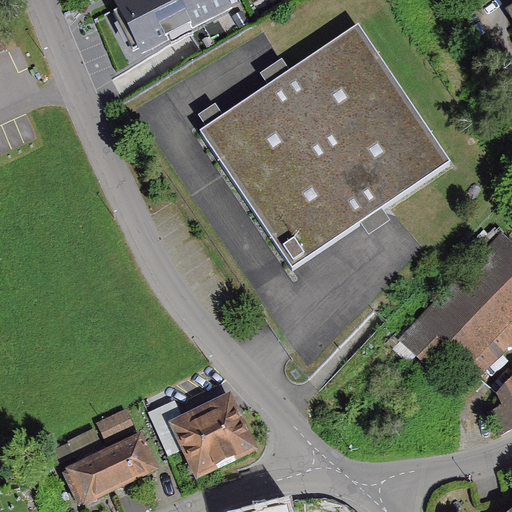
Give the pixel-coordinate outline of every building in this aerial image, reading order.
[(227,0),(124,0),(114,6),(142,60),(234,13),(227,0)] [(0,53),(9,50),(0,28),(0,53)] [(200,136),(293,274),(452,168),(359,29),(200,136)] [(390,342),(396,347),(393,350),(409,366),(416,360),(434,377),(452,357),(479,382),(511,347),(511,245),(495,229),(486,237),(482,233),(462,256),(474,265),(414,326),(409,321),(390,342)] [(488,417),(500,440),(511,433),(511,380),(496,397),(502,408),(488,417)] [(179,449),(196,482),(258,451),(230,394),(182,417),(167,424),(179,449)] [(167,424),(182,417),(174,399),(147,411),(166,455),(179,449),(167,424)] [(136,431),(126,411),(97,426),(107,446),(136,431)] [(83,508),(84,511),(160,475),(142,437),(66,473),(67,475),(63,477),(79,510),(83,508)] [(291,511),(289,501),(244,511),(291,511)]
